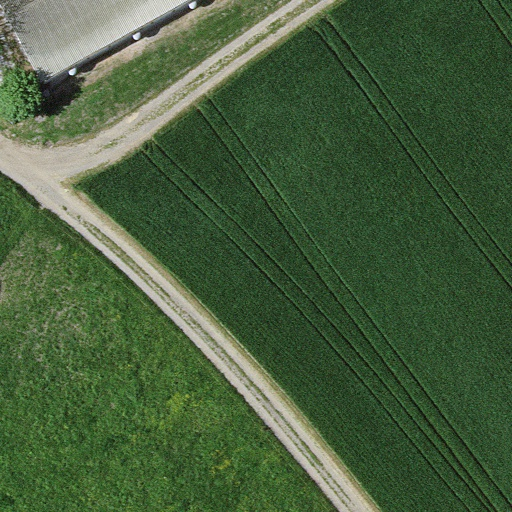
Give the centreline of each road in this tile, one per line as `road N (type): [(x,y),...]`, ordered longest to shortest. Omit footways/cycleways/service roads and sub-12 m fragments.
road 1 (track): [(22,169),(143,273),(351,511)]
road 2 (track): [(22,169),(70,168),(121,143),(317,0)]
